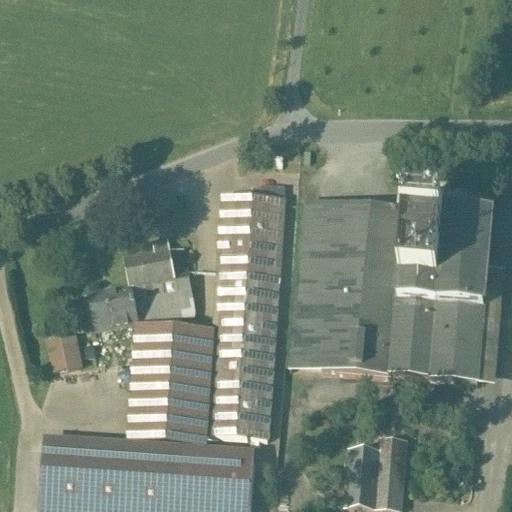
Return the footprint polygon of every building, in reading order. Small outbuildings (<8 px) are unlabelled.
[(286,190),(262,188),(261,200),(285,202),(286,190)] [(285,203),(225,199),(220,280),(280,284),(285,203)] [(493,223),(338,210),(324,378),(393,384),(396,352),(435,355),(433,387),(480,391),(493,223)] [(183,252),(126,263),(131,293),(132,292),(136,312),(193,301),(183,252)] [(280,284),(220,280),(216,333),(209,441),(269,445),(280,284)] [(131,293),(90,300),(97,335),(139,328),(136,312),(132,292),(131,293)] [(193,301),(136,312),(139,328),(145,326),(146,329),(167,325),(166,322),(195,316),(193,301)] [(208,452),(209,441),(216,333),(146,329),(132,446),(208,452)] [(49,340),(52,373),(83,371),(81,338),(49,340)] [(430,426),(384,423),(381,458),(427,461),(430,426)] [(252,511),(255,467),(44,452),(40,511),(252,511)] [(381,458),(352,455),(347,511),(422,511),(427,461),(381,458)]
